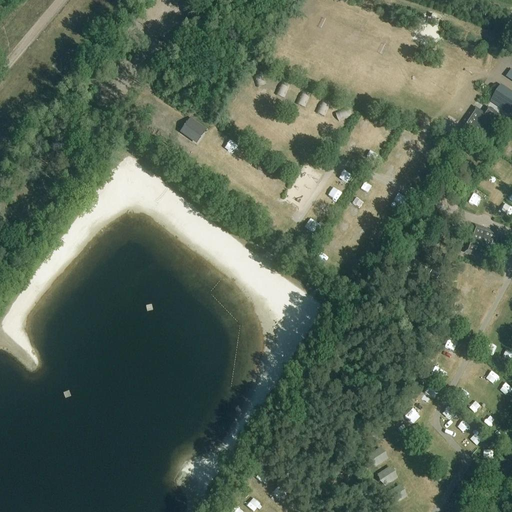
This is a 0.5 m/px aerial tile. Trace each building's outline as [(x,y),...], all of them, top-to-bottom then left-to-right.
[(490,101),(511,116),(511,115),(511,94),(500,86),(490,101)] [(501,117),(487,108),(470,133),(484,142),(501,117)] [(187,123),(176,138),(193,150),(204,135),(187,123)] [(488,262),(498,235),(475,227),(465,254),(488,262)] [(437,253),(435,260),(444,262),(446,256),(437,253)] [(432,270),(429,276),(437,281),(440,274),(432,270)] [(424,284),(421,290),(429,295),(432,288),(424,284)] [(368,457),(376,469),(390,458),(382,447),(368,457)] [(377,475),(385,487),(400,479),(392,466),(377,475)] [(389,491),(395,504),(409,498),(403,485),(389,491)]
